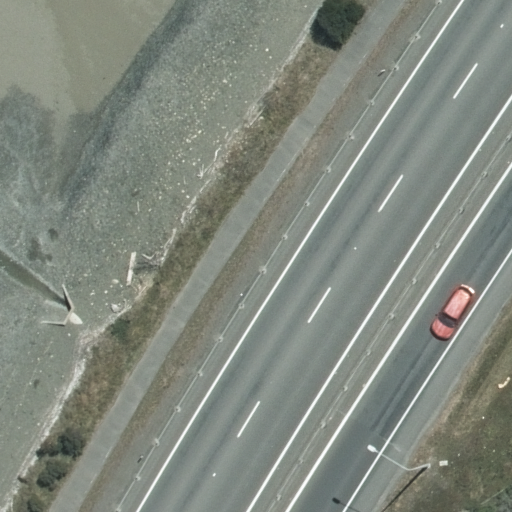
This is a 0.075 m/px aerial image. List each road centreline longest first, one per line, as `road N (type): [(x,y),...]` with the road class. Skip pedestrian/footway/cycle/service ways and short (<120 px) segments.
road 1 (trunk): [(197,511),(511,15)]
road 2 (trunk): [(511,204),(317,511)]
